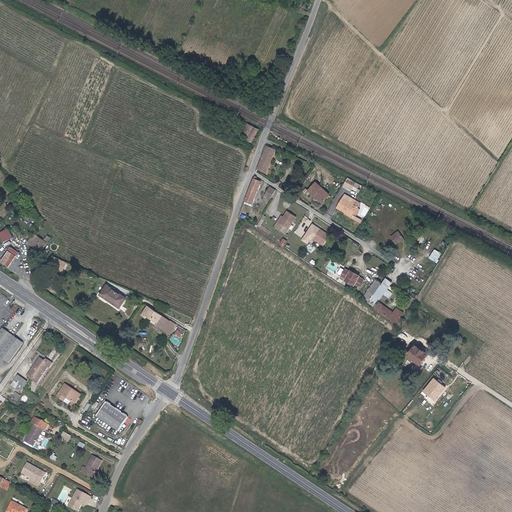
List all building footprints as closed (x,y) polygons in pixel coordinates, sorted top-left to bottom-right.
[(257,127),(247,123),(242,132),(247,135),(245,138),(249,140),(251,137),(252,137),(257,127)] [(275,149),(267,145),(258,169),(266,173),(275,149)] [(255,177),(247,196),(255,199),(262,181),(255,177)] [(351,190),(355,183),(348,179),(344,185),(351,190)] [(329,196),(315,183),(308,192),(322,204),(329,196)] [(270,185),(265,195),(271,198),(276,189),(270,185)] [(255,199),(247,196),(245,202),(253,205),(255,199)] [(351,203),(343,198),(337,208),(345,213),(351,217),(356,207),(358,208),(360,204),(353,200),(351,203)] [(31,215),(22,210),(19,214),(29,220),(31,215)] [(297,216),(288,211),(285,216),(278,228),(287,233),(297,216)] [(285,216),(283,215),(276,227),(278,228),(285,216)] [(332,235),(321,228),(315,238),(326,245),(332,235)] [(13,238),(8,229),(0,233),(0,237),(3,243),(13,238)] [(404,238),(400,232),(393,237),(397,243),(402,240),(404,238)] [(47,243),(34,235),(29,243),(42,251),(47,243)] [(20,252),(11,246),(8,250),(9,251),(16,255),(17,256),(20,252)] [(429,257),(437,262),(442,253),(435,248),(429,257)] [(12,261),(16,255),(9,251),(6,257),(12,261)] [(67,260),(53,254),(47,263),(62,270),(67,260)] [(351,271),(347,268),(343,274),(344,275),(342,278),(344,279),(345,277),(360,286),(363,282),(365,278),(362,276),(362,275),(353,270),(351,271)] [(119,306),(123,300),(125,297),(113,290),(106,285),(99,295),(108,301),(109,300),(119,306)] [(164,306),(153,301),(151,303),(162,309),(164,306)] [(405,319),(379,301),(376,307),(402,324),(405,319)] [(148,306),(145,310),(142,315),(147,318),(148,316),(151,318),(158,323),(157,325),(163,329),(168,320),(148,306)] [(172,335),(178,325),(174,323),(169,319),(168,320),(163,329),(172,335)] [(23,344),(3,329),(0,333),(0,357),(9,364),(22,346),(23,344)] [(421,348),(416,345),(409,355),(421,363),(428,353),(424,350),(421,348)] [(43,361),(39,358),(27,374),(37,381),(47,367),(49,368),(52,363),(45,359),(43,361)] [(37,381),(27,374),(26,376),(36,383),(37,381)] [(26,382),(17,376),(10,385),(20,392),(23,388),(22,387),(26,382)] [(446,386),(435,378),(426,390),(437,398),(446,386)] [(72,389),(65,384),(56,397),(63,401),(66,397),(75,404),(79,396),(71,391),(72,389)] [(127,417),(106,403),(97,416),(118,431),(127,417)] [(48,425),(34,417),(31,423),(33,424),(30,429),(23,441),(32,446),(33,443),(36,439),(42,429),(45,431),(48,425)] [(59,435),(62,430),(55,426),(53,431),(59,435)] [(62,437),(70,440),(72,435),(63,432),(62,437)] [(101,460),(93,455),(82,472),(91,477),(93,474),(95,470),(101,460)] [(45,471),(27,462),(21,471),(32,477),(30,480),(38,485),(45,471)] [(88,500),(91,496),(77,488),(68,505),(77,510),(82,501),(85,503),(87,499),(88,500)] [(22,511),(25,506),(10,499),(5,509),(11,511),(22,511)]
